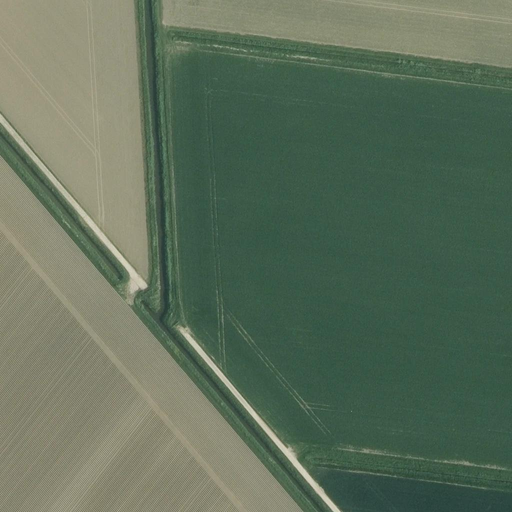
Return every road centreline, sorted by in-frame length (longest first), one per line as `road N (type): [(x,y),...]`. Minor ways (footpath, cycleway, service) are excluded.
road 1 (unclassified): [(336,511),(179,328)]
road 2 (unclassified): [(144,288),(0,118)]
